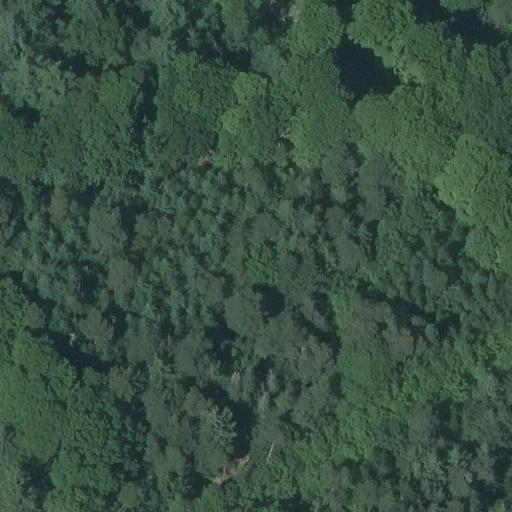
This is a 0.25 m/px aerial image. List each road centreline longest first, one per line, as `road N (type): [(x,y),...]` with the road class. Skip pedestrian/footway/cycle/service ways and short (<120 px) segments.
road 1 (track): [(511,133),(0,172)]
road 2 (track): [(260,0),(511,223)]
road 3 (track): [(511,363),(256,511)]
road 4 (track): [(0,388),(105,511)]
